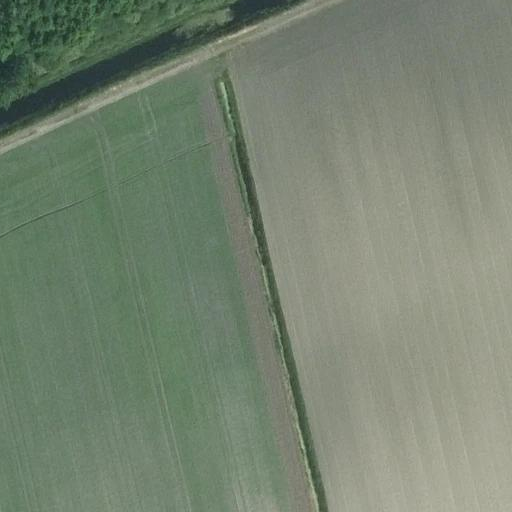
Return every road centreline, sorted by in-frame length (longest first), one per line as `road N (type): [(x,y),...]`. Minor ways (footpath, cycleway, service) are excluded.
road 1 (track): [(0,151),(326,0)]
road 2 (track): [(0,92),(200,0)]
